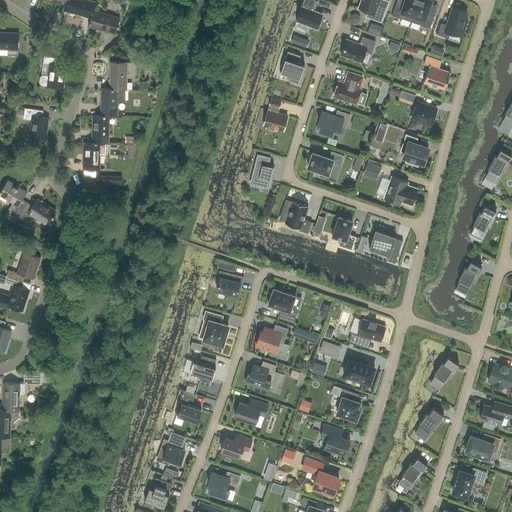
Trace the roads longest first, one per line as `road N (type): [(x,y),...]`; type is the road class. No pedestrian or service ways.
road 1 (residential): [(0,367),(22,358),(28,345),(70,215),(52,173),(85,74),(81,55),(0,2)]
road 2 (residential): [(403,318),(264,272),(183,511)]
road 3 (residential): [(345,0),(290,176),(423,230)]
road 4 (residential): [(423,230),(490,2)]
road 5 (residential): [(340,511),(403,318)]
road 6 (residential): [(428,511),(480,344)]
